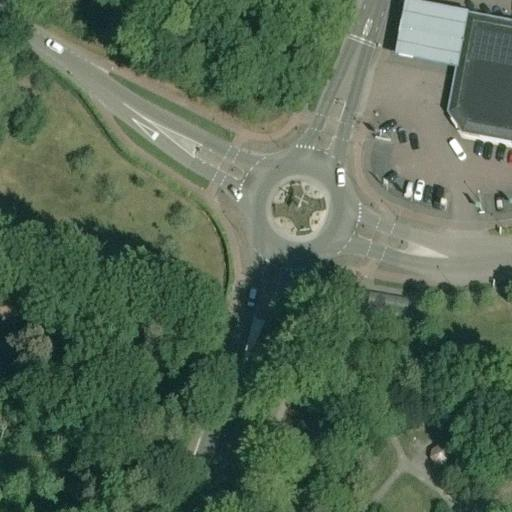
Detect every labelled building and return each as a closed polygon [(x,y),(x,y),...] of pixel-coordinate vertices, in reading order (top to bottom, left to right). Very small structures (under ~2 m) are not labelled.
[(391,63),(460,75),(469,21),(470,17),(402,5),(391,63)] [(511,29),(469,21),(460,75),(451,117),(464,136),(511,145),(511,29)] [(369,298),(365,317),(405,324),(408,304),(369,298)] [(365,322),(361,342),(401,348),(404,329),(365,322)] [(461,445),(444,447),(446,461),(462,459),(461,445)]
